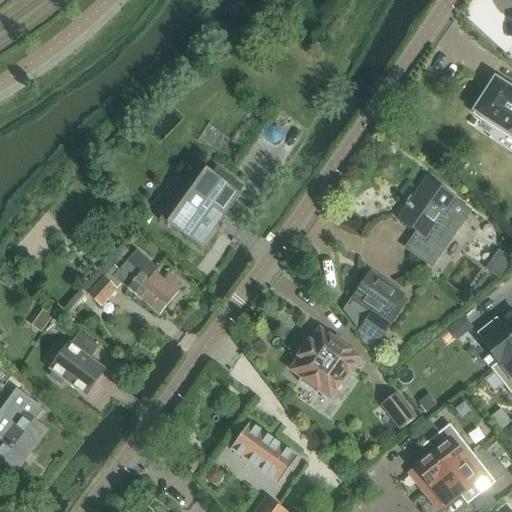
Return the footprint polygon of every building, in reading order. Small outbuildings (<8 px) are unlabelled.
[(511,92),(495,82),(486,96),(476,112),(511,135),(511,92)] [(201,248),(239,195),(205,170),(192,189),(185,184),(161,218),(167,223),(167,224),(201,248)] [(459,224),(469,210),(454,200),(454,199),(426,179),(413,198),(414,199),(410,206),(407,204),(405,207),(407,208),(398,220),(416,233),(406,248),(431,265),(451,236),(453,238),(461,225),(459,224)] [(72,249),(61,239),(56,246),(67,255),(72,249)] [(117,291),(104,278),(128,252),(123,247),(79,293),(64,310),(70,316),(89,296),(102,308),(117,291)] [(179,285),(169,277),(164,283),(155,275),(158,271),(135,253),(113,279),(159,316),(178,294),(174,291),(179,285)] [(385,323),(403,296),(370,273),(343,312),(359,332),(377,344),(390,326),(385,323)] [(38,309),(31,316),(41,326),(48,319),(38,309)] [(498,363),(511,352),(511,321),(503,328),(496,319),(477,334),(484,344),(483,344),(498,363)] [(330,399),(359,358),(345,348),(347,345),(336,337),(334,341),(320,331),(311,343),(309,341),(297,358),(299,360),(291,371),(301,379),(298,383),(316,396),(319,392),(330,399)] [(104,372),(89,361),(99,348),(79,334),(70,347),(68,345),(51,370),(54,372),(49,377),(61,386),(65,380),(86,396),(104,372)] [(511,352),(498,363),(490,369),(511,396),(511,352)] [(417,417),(398,393),(381,405),(400,431),(417,417)] [(0,461),(15,473),(46,431),(21,412),(11,425),(4,420),(0,424),(0,437),(1,439),(0,440),(0,461)] [(296,459),(250,426),(250,425),(249,424),(230,451),(231,452),(232,451),(278,484),(278,485),(279,486),(298,459),(297,458),(296,459)] [(473,456),(449,426),(421,448),(428,457),(415,468),(415,469),(409,474),(418,486),(424,480),(431,489),(473,456)] [(511,431),(511,430),(503,435),(511,446),(511,444),(511,431)] [(467,506),(495,484),(473,456),(431,489),(436,495),(429,501),(438,511),(445,507),(446,507),(460,496),(467,506)] [(282,511),(266,500),(257,511),(282,511)]
